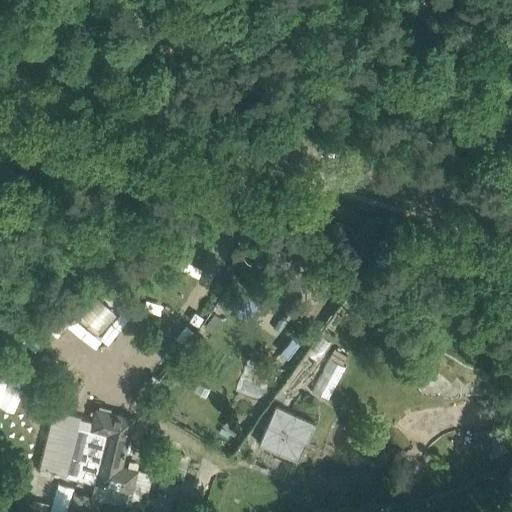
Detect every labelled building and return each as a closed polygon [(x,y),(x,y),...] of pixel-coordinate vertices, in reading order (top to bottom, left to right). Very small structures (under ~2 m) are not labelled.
[(258,286),(247,280),(243,287),(253,293),(258,286)] [(312,325),(301,317),(280,346),(291,354),(312,325)] [(82,384),(88,374),(65,359),(59,368),(82,384)] [(0,403),(16,409),(26,377),(0,368),(0,403)] [(275,402),(258,441),(298,458),(314,419),(275,402)] [(121,465),(133,417),(96,408),(90,429),(79,426),(66,473),(130,491),(136,469),(121,465)] [(0,498),(22,505),(27,490),(0,481),(0,498)] [(69,511),(72,482),(56,481),(53,511),(69,511)]
